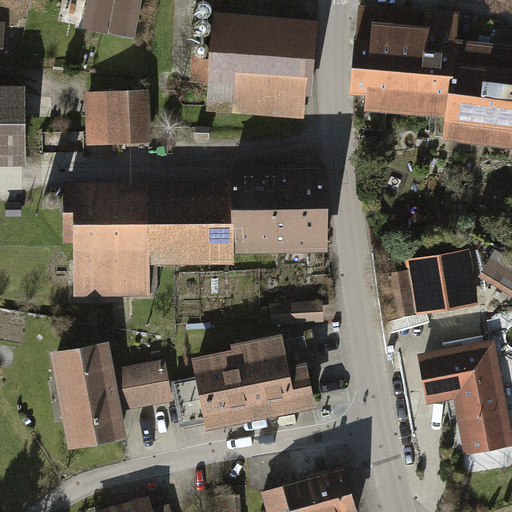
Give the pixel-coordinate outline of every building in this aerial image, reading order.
[(86,0),(91,1),(85,33),(136,42),(142,0),(86,0)] [(210,86),(208,116),(303,124),(312,23),(256,18),(257,4),(205,0),(198,0),(191,84),(210,86)] [(511,48),(457,42),(457,16),(428,14),(428,30),(415,29),(416,13),(360,10),(358,42),(356,42),(352,92),(369,93),(369,98),(449,103),(448,128),(511,135),(511,48)] [(9,26),(0,24),(0,49),(6,50),(9,26)] [(26,94),(0,94),(0,171),(26,171),(26,94)] [(151,94),(84,96),(86,150),(153,148),(151,94)] [(279,173),(280,220),(323,219),(322,172),(279,173)] [(77,249),(78,300),(152,299),(152,269),(281,267),(281,258),(280,220),(279,173),(233,174),(234,187),(66,191),(68,249),(77,249)] [(323,219),(280,220),(281,258),(324,257),(323,219)] [(380,281),(387,324),(480,310),(471,255),(404,265),(405,277),(380,281)] [(511,265),(495,256),(481,280),(511,298),(511,265)] [(332,305),(272,306),(273,327),(324,326),(324,323),(332,322),(332,305)] [(466,460),(511,452),(511,431),(501,368),(511,366),(511,323),(489,327),(493,347),(420,359),(429,409),(456,405),(466,460)] [(235,357),(195,366),(210,436),(318,414),(309,369),(291,373),(285,341),(234,352),(235,357)] [(50,357),(59,405),(169,386),(165,365),(115,374),(110,346),(50,357)] [(169,386),(59,405),(68,455),(128,444),(123,415),(173,406),(169,386)] [(270,511),(354,511),(343,474),(266,497),(270,511)] [(216,511),(240,511),(240,500),(216,500),(216,511)] [(114,511),(169,511),(169,510),(162,511),(155,511),(153,501),(114,511)]
